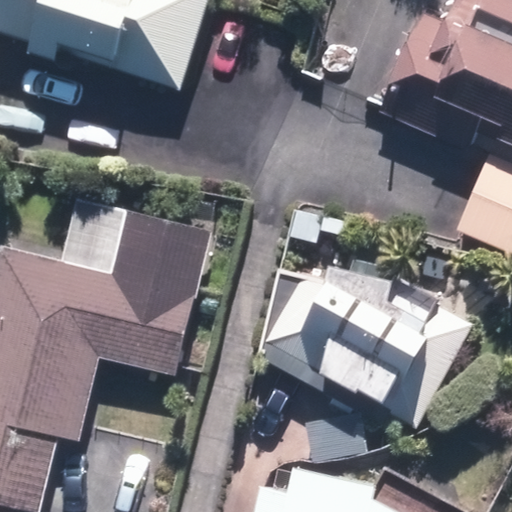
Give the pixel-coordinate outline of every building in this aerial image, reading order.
[(223,0),(0,0),(0,18),(197,83),(223,0)] [(511,0),(467,0),(460,18),(431,5),(387,104),(485,147),(498,118),(511,124),(511,0)] [(0,68),(10,37),(0,34),(0,68)] [(511,149),(503,145),(467,226),(511,246),(511,149)] [(16,237),(0,299),(0,492),(55,506),(74,430),(95,435),(117,351),(193,370),(229,225),(91,190),(76,251),(16,237)] [(356,273),(291,263),(275,357),(321,365),(429,425),(488,318),(368,252),(356,273)] [(452,511),(404,484),(407,473),(324,451),(314,488),(278,478),(268,511),(452,511)]
